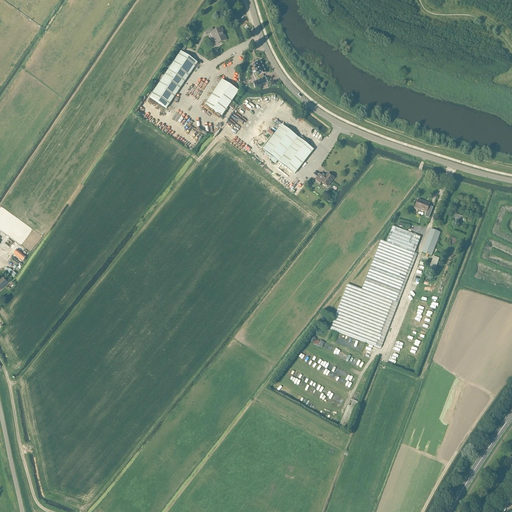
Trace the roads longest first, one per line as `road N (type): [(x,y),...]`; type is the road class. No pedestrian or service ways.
road 1 (secondary): [(511,180),(409,151),(320,113),(277,70),(248,0)]
road 2 (track): [(50,511),(33,495),(0,361)]
